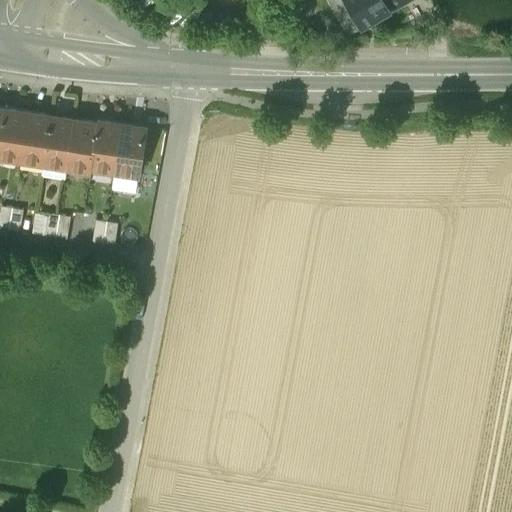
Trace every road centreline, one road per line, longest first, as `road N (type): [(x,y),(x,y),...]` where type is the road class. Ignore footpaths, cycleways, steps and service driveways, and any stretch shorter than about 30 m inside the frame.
road 1 (unclassified): [(109,511),(191,71)]
road 2 (secondary): [(511,75),(191,71)]
road 3 (secondary): [(174,69),(5,51)]
